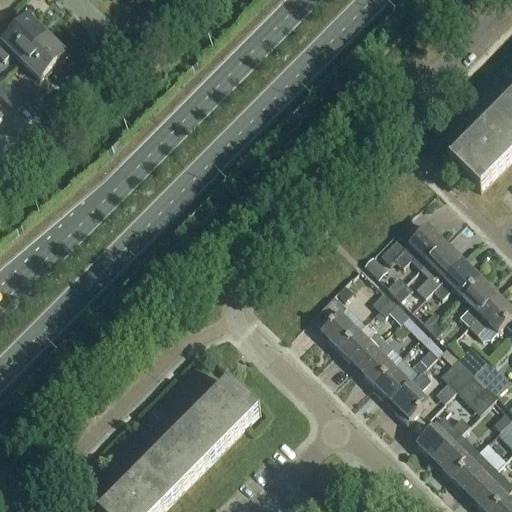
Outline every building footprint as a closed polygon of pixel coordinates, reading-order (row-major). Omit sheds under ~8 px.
[(22,67),(48,40),(30,22),(4,47),(0,51),(0,62),(4,66),(13,57),(22,67)] [(48,40),(22,67),(41,85),(67,59),(48,40)] [(0,88),(0,100),(12,112),(21,104),(3,86),(0,88)] [(511,104),(450,166),(481,198),(511,166),(511,104)] [(412,266),(421,275),(446,250),(428,232),(410,251),(401,242),(382,262),(390,271),(395,266),(404,275),(412,266)] [(426,305),(434,297),(464,267),(446,250),(421,275),(430,284),(417,296),(426,305)] [(366,272),(379,285),(387,277),(374,264),(366,272)] [(454,295),(463,304),(481,285),(464,267),(434,297),(443,306),(454,295)] [(389,295),(395,301),(406,290),(400,284),(389,295)] [(461,324),(469,332),(499,302),(481,285),(463,304),(472,313),(461,324)] [(406,290),(395,301),(402,308),(413,296),(406,290)] [(345,307),(353,299),(346,292),(338,301),(345,307)] [(511,315),(499,302),(469,332),(478,341),(489,330),(498,339),(511,325),(511,315)] [(322,339),(340,357),(359,338),(341,321),(347,315),(335,303),(326,312),(338,323),(322,339)] [(379,316),(380,317),(386,323),(397,312),(390,305),(379,316)] [(424,330),(430,336),(442,325),(435,318),(424,330)] [(403,329),(420,346),(426,340),(409,323),(403,329)] [(442,325),(430,336),(437,343),(448,331),(442,325)] [(357,374),(384,347),(376,339),(368,348),(359,338),(340,357),(357,374)] [(426,340),(420,346),(437,363),(443,357),(426,340)] [(393,355),(384,347),(357,374),(375,392),(394,373),(384,364),(393,355)] [(450,352),(442,360),(453,371),(461,363),(450,352)] [(468,369),(464,373),(473,382),(488,366),(473,352),(461,363),(468,369)] [(375,392),(393,409),(420,382),(402,365),(394,373),(375,392)] [(488,366),(473,382),(486,395),(488,393),(498,403),(511,390),(488,366)] [(442,383),(457,398),(473,382),(464,373),(459,377),(453,371),(442,383)] [(420,382),(393,409),(399,415),(395,419),(408,431),(419,420),(419,419),(429,408),(420,399),(431,388),(423,379),(420,382)] [(473,382),(457,398),(470,411),(486,395),(473,382)] [(106,511),(168,511),(261,419),(230,388),(106,511)] [(187,412),(178,421),(186,429),(195,420),(187,412)] [(501,437),(503,434),(511,426),(506,420),(495,431),(501,437)] [(435,468),(462,441),(471,433),(462,424),(454,433),(444,423),(417,450),(435,468)] [(511,425),(511,426),(503,434),(511,443),(511,425)] [(435,468),(453,486),(480,459),(462,441),(435,468)] [(453,486),(470,503),(498,476),(480,459),(453,486)] [(479,511),(496,511),(507,502),(511,496),(511,490),(498,476),(470,503),(479,511)] [(511,511),(511,507),(507,502),(496,511),(511,511)]
